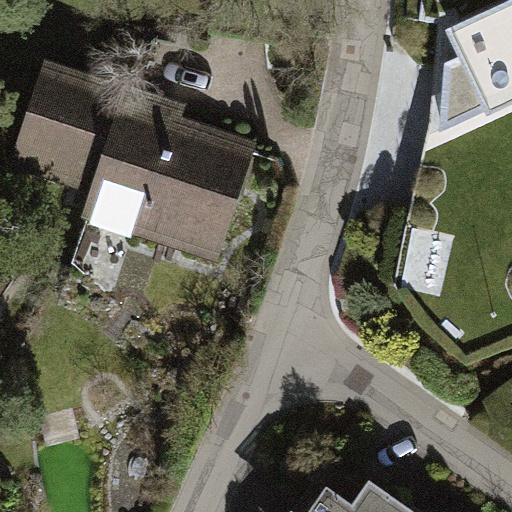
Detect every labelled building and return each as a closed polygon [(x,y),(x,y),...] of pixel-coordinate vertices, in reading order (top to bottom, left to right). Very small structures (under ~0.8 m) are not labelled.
[(220,0),(215,33),(270,41),(276,0),(220,0)] [(511,5),(453,33),(466,62),(450,68),(446,127),(486,108),(498,103),(495,96),(511,87),(511,5)] [(178,115),(48,71),(17,162),(99,189),(89,220),(132,234),(135,227),(215,254),(249,153),(174,128),(178,115)] [(498,103),(486,108),(490,117),(511,106),(511,87),(495,96),(498,103)] [(359,498),(365,489),(329,463),(294,511),(309,511),(326,489),(341,485),(359,498)] [(413,511),(371,481),(365,489),(359,498),(341,485),(326,489),(309,511),(413,511)]
